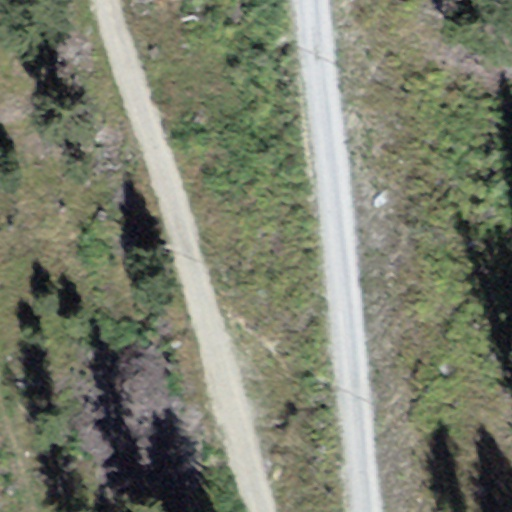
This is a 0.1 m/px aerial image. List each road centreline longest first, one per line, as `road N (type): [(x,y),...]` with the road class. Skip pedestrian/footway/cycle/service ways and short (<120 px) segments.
road 1 (track): [(263,511),(107,0)]
road 2 (track): [(368,511),(313,0)]
